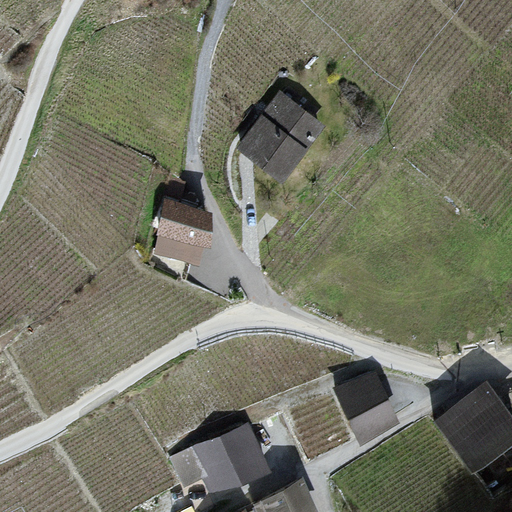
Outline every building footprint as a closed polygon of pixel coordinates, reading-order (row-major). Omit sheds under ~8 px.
[(277,90),(237,141),(277,172),(317,120),(277,90)] [(164,198),(155,249),(194,256),(203,205),(164,198)] [(372,369),(334,386),(355,431),(393,413),(372,369)] [(511,418),(481,378),(434,414),(467,457),(511,422),(511,418)] [(246,422),(172,458),(184,479),(199,469),(207,484),(265,464),(246,422)] [(300,477),(252,502),(257,511),(309,511),(314,510),(300,477)]
